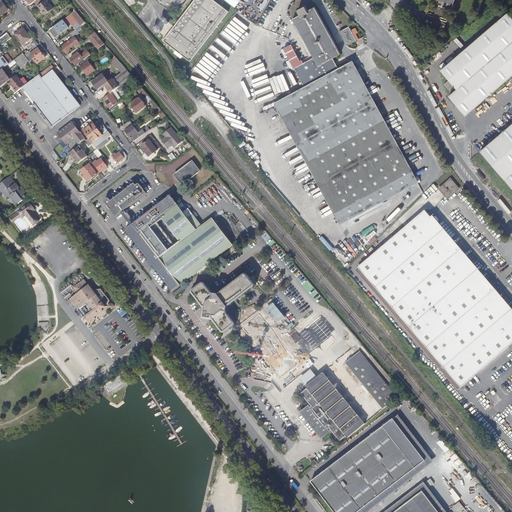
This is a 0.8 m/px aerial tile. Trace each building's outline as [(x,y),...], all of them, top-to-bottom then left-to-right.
[(0,0),(0,15),(8,9),(0,0)] [(46,13),(51,10),(43,0),(42,0),(38,3),(46,13)] [(195,0),(164,40),(165,42),(165,43),(166,44),(167,43),(190,61),(228,12),(213,0),(195,0)] [(455,0),(435,0),(439,1),(435,15),(446,18),(449,9),(452,10),(455,0)] [(300,16),(293,19),(314,58),(318,66),(333,58),(340,54),(315,7),(307,11),(305,6),(297,11),(300,16)] [(511,17),(508,13),(441,71),(449,80),(444,84),(450,91),(455,87),(457,90),(449,96),(466,116),(511,76),(511,17)] [(63,20),(54,27),(60,34),(68,28),(63,20)] [(356,41),(349,27),(340,32),(347,46),(356,41)] [(23,45),(31,39),(23,28),(15,34),(23,45)] [(77,28),(70,34),(73,38),(75,37),(80,33),(77,28)] [(7,32),(0,35),(0,38),(3,43),(11,38),(7,32)] [(96,34),(95,33),(90,37),(98,49),(102,46),(105,44),(102,41),(101,40),(100,39),(99,37),(98,36),(97,35),(96,34)] [(77,46),(76,44),(75,43),(78,41),(75,37),(73,38),(62,47),(67,53),(77,46)] [(105,45),(105,44),(102,46),(113,61),(116,58),(116,57),(115,56),(114,55),(111,52),(111,51),(110,50),(109,49),(108,48),(107,47),(105,45)] [(201,63),(216,71),(226,54),(211,45),(201,63)] [(29,52),(25,55),(26,57),(31,54),(38,48),(36,46),(33,48),(29,52)] [(45,58),(38,48),(31,54),(38,64),(45,58)] [(84,60),(86,58),(91,55),(87,51),(83,54),(82,53),(81,55),(78,52),(70,58),(76,66),(84,59),(84,60)] [(2,52),(0,53),(0,69),(0,70),(2,69),(10,63),(2,52)] [(29,61),(26,57),(25,55),(23,53),(10,63),(17,71),(29,61)] [(84,60),(79,64),(81,67),(89,61),(86,58),(84,60)] [(117,58),(116,58),(113,61),(110,62),(116,70),(118,68),(121,72),(126,69),(123,65),(121,63),(121,62),(120,62),(118,59),(117,58)] [(314,58),(293,69),(304,89),(339,70),(333,58),(318,66),(314,58)] [(89,61),(81,67),(82,69),(87,76),(95,70),(89,61)] [(283,100),(348,218),(415,181),(416,180),(395,142),(387,145),(355,85),(362,81),(352,64),(350,63),(339,70),(304,89),(283,100)] [(42,78),(53,70),(54,69),(52,66),(40,74),(42,78)] [(2,69),(0,70),(0,86),(1,87),(7,82),(11,79),(8,76),(2,69)] [(128,71),(126,69),(121,72),(112,79),(118,87),(132,76),(131,74),(130,73),(128,71)] [(42,78),(40,74),(25,86),(23,87),(26,91),(24,92),(34,104),(33,106),(36,106),(52,128),(53,127),(81,105),(53,70),(42,78)] [(16,75),(13,78),(11,79),(7,82),(11,86),(12,85),(17,92),(23,87),(25,86),(16,75)] [(105,84),(108,82),(103,75),(100,77),(105,84)] [(134,79),(132,76),(118,87),(111,93),(112,95),(134,79)] [(98,90),(104,85),(105,84),(100,77),(96,80),(97,81),(93,83),(98,90)] [(110,93),(111,93),(118,87),(112,79),(108,82),(105,84),(104,85),(110,93)] [(355,85),(387,145),(395,142),(393,138),(362,81),(355,85)] [(145,91),(141,86),(138,88),(156,108),(158,107),(158,106),(157,105),(156,104),(155,103),(154,101),(153,101),(153,100),(152,99),(150,97),(150,96),(149,95),(147,94),(146,92),(145,91)] [(110,93),(103,99),(111,108),(118,103),(112,95),(111,93),(110,93)] [(131,105),(137,113),(146,106),(139,98),(131,105)] [(348,218),(283,100),(275,105),(311,171),(339,223),(348,218)] [(90,119),(82,125),(84,128),(82,130),(83,132),(94,124),(90,119)] [(73,151),(80,145),(79,143),(85,139),(72,122),(57,133),(60,137),(58,139),(61,143),(63,141),(71,152),(73,151)] [(83,132),(89,138),(93,143),(103,135),(94,124),(83,132)] [(133,142),(140,137),(144,134),(142,131),(138,134),(135,129),(137,127),(134,124),(132,125),(125,131),(133,142)] [(511,188),(511,124),(481,152),(511,188)] [(165,137),(161,140),(168,148),(172,145),(175,147),(182,141),(171,127),(163,134),(165,137)] [(111,135),(108,131),(103,135),(93,143),(96,147),(106,139),(111,135)] [(106,139),(96,147),(97,149),(98,150),(109,142),(106,139)] [(149,157),(157,150),(149,140),(141,146),(149,157)] [(80,145),(73,151),(81,161),(88,156),(80,145)] [(118,163),(124,158),(121,154),(119,152),(116,155),(115,153),(112,156),(113,157),(118,163)] [(54,160),(57,163),(64,157),(60,153),(57,155),(59,157),(54,160)] [(94,164),(100,172),(107,167),(101,159),(94,164)] [(174,175),(182,185),(200,171),(192,161),(174,175)] [(88,182),(98,176),(90,165),(81,171),(88,182)] [(11,175),(0,183),(0,193),(2,192),(8,198),(10,196),(17,205),(23,200),(22,198),(25,196),(12,179),(13,178),(11,175)] [(439,188),(448,198),(459,189),(451,179),(439,188)] [(111,202),(106,205),(107,205),(110,209),(111,208),(112,208),(118,215),(147,192),(141,184),(140,184),(139,184),(138,184),(137,185),(135,183),(113,199),(114,200),(111,202)] [(170,196),(126,230),(173,291),(233,245),(212,219),(202,227),(193,215),(188,219),(170,196)] [(11,219),(13,222),(17,219),(23,216),(23,217),(26,215),(34,225),(39,221),(31,210),(34,208),(30,203),(10,218),(11,219)] [(511,309),(425,210),(359,268),(461,387),(511,343),(511,309)] [(193,290),(192,293),(203,308),(205,308),(205,313),(207,313),(208,312),(209,313),(208,314),(208,316),(212,316),(212,319),(223,333),(225,333),(235,325),(235,323),(228,313),(228,307),(254,287),(255,285),(247,274),(244,274),(218,295),(213,294),(205,283),(202,283),(193,290)] [(78,294),(70,299),(88,323),(97,316),(99,319),(105,315),(105,314),(110,310),(112,310),(113,309),(112,308),(111,307),(111,305),(111,304),(110,304),(109,305),(108,304),(109,301),(101,290),(93,290),(89,285),(88,286),(84,280),(73,288),(78,294)] [(176,296),(184,290),(182,287),(174,293),(176,296)] [(315,306),(291,325),(300,337),(324,317),(323,316),(315,306)] [(275,339),(275,338),(272,334),(269,330),(265,326),(254,312),(243,322),(260,343),(264,347),(267,345),(272,341),(275,339)] [(267,345),(264,347),(271,357),(269,359),(273,364),(276,362),(283,371),(302,355),(326,335),(334,329),(324,317),(300,337),(285,349),(281,352),(272,341),(267,345)] [(275,339),(272,341),(281,352),(285,349),(280,342),(278,343),(277,342),(277,341),(275,339)] [(397,397),(360,351),(345,363),(383,409),(397,397)] [(309,371),(299,379),(306,386),(317,377),(310,369),(309,371)] [(317,377),(306,386),(306,387),(307,389),(301,394),(314,409),(309,413),(307,411),(303,414),(321,436),(325,433),(323,431),(328,427),(340,441),(346,436),(348,438),(365,424),(343,397),(323,373),(317,377)] [(123,381),(121,377),(119,375),(106,384),(110,389),(123,381)] [(391,425),(386,419),(381,423),(386,430),(391,425)] [(373,500),(356,511),(366,511),(428,465),(394,422),(394,423),(391,425),(386,430),(414,467),(378,495),(380,498),(375,503),(373,500)] [(414,467),(386,430),(343,472),(335,479),(321,493),(320,494),(333,511),(356,511),(373,500),(375,503),(380,498),(378,495),(414,467)] [(383,511),(446,511),(423,482),(383,511)]
